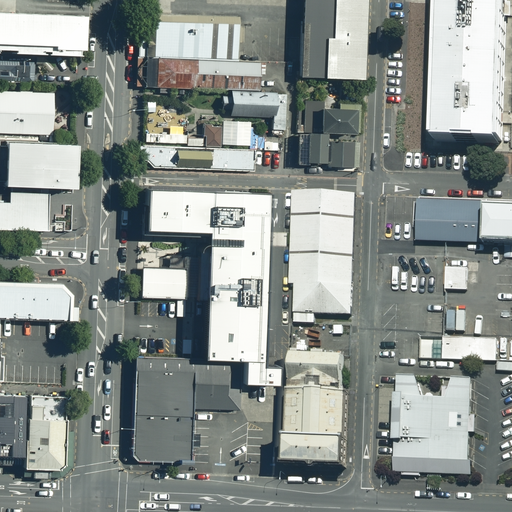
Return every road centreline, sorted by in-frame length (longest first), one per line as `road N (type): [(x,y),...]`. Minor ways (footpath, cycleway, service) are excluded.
road 1 (unclassified): [(360,508),(371,183)]
road 2 (tertiary): [(107,177),(96,499)]
road 3 (residential): [(360,508),(96,499)]
road 4 (unclassified): [(107,177),(371,183)]
road 5 (unclassified): [(371,183),(378,0)]
road 6 (tertiary): [(113,0),(107,177)]
